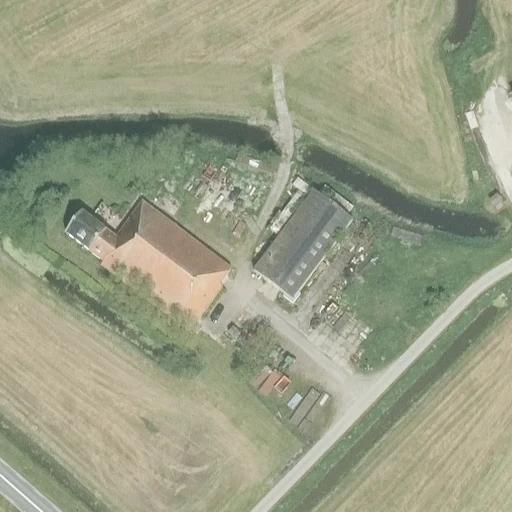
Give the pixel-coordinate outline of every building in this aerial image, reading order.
[(325,187),(318,196),(314,193),(309,199),(299,192),(269,232),(279,239),(254,273),(292,302),(352,222),(346,217),(353,209),(325,187)] [(495,208),(502,202),(497,196),(490,202),(495,208)] [(219,287),(231,270),(143,203),(116,239),(82,213),(66,235),(104,263),(101,267),(189,333),(222,289),(219,287)] [(399,263),(424,270),(426,263),(437,267),(444,245),(408,234),(399,263)] [(413,320),(422,311),(401,292),(392,302),(413,320)]
